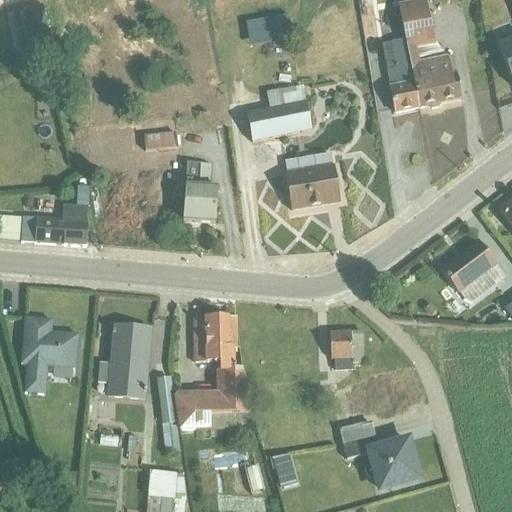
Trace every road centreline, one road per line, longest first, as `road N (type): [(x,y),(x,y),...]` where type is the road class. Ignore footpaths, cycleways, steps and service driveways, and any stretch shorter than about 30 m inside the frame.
road 1 (residential): [(0,262),(302,289),(338,283)]
road 2 (residential): [(338,283),(425,370),(467,511)]
road 3 (residential): [(338,283),(511,156)]
